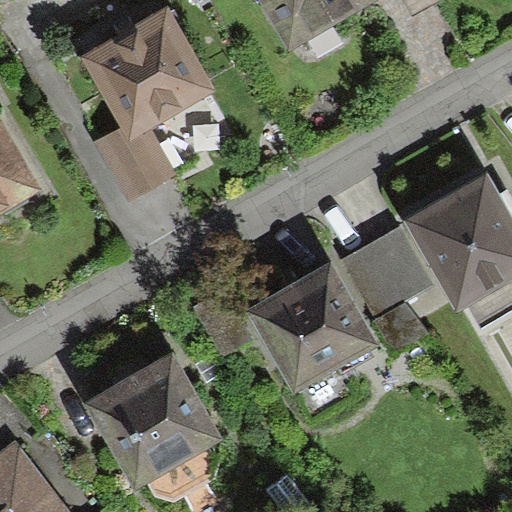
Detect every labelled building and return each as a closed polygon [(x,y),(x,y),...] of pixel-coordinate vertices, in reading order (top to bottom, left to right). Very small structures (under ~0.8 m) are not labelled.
[(259,0),(286,49),(376,0),(259,0)] [(405,0),(412,13),(436,0),(405,0)] [(172,2),(84,50),(123,122),(129,132),(146,123),(217,83),(172,2)] [(0,100),(0,220),(56,184),(0,100)] [(129,132),(123,122),(94,138),(127,200),(174,174),(146,123),(129,132)] [(511,198),(492,164),(406,212),(456,302),(511,271),(511,198)] [(403,221),(342,256),(377,315),(437,280),(403,221)] [(334,257),(248,306),(295,387),(381,337),(334,257)] [(222,286),(193,303),(223,353),(252,336),(222,286)] [(176,351),(91,397),(136,480),(148,474),(155,487),(177,495),(216,474),(220,457),(209,438),(221,433),(176,351)] [(0,511),(74,511),(21,438),(0,451),(0,511)]
